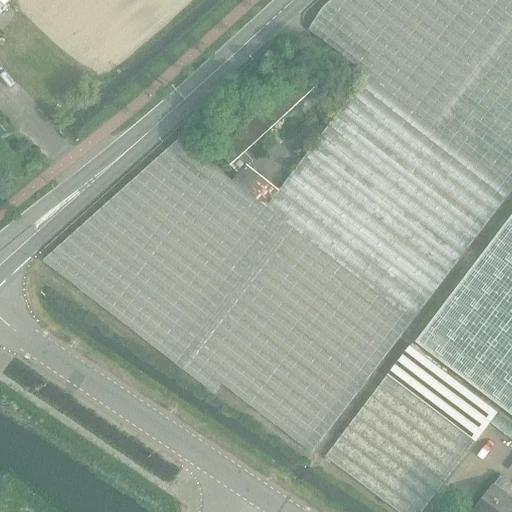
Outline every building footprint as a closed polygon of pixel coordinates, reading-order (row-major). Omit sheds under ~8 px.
[(178,138),(42,260),(214,393),(220,383),(311,453),(314,449),(511,188),(511,0),(329,0),(322,7),(308,29),(367,75),(279,189),(248,165),(246,163),(238,173),(232,180),(178,138)] [(218,150),(238,173),(246,163),(248,165),(253,161),(245,152),(315,87),(302,73),(218,150)] [(511,214),(416,341),(511,414),(511,214)] [(397,511),(421,511),(489,423),(511,439),(511,423),(409,345),(325,456),(397,511)] [(511,511),(511,500),(492,486),(473,510),(476,511),(511,511)]
